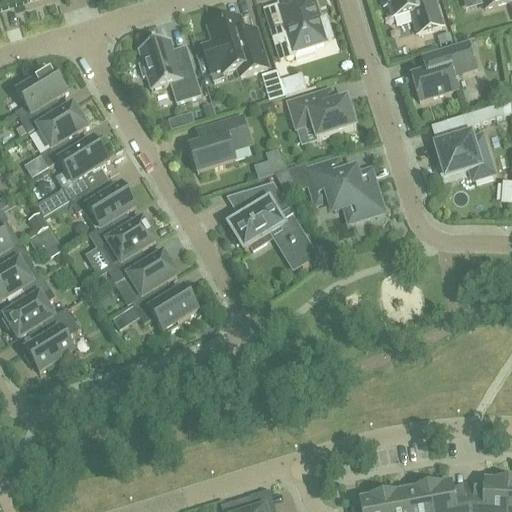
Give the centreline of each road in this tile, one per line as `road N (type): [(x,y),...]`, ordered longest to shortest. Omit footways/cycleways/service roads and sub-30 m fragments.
road 1 (residential): [(0,391),(6,402),(39,415),(221,358),(242,333),(239,302),(84,35)]
road 2 (residential): [(348,0),(426,236),(442,244),(511,246)]
road 3 (residential): [(304,464),(423,434),(511,428)]
road 4 (residential): [(153,511),(304,464)]
